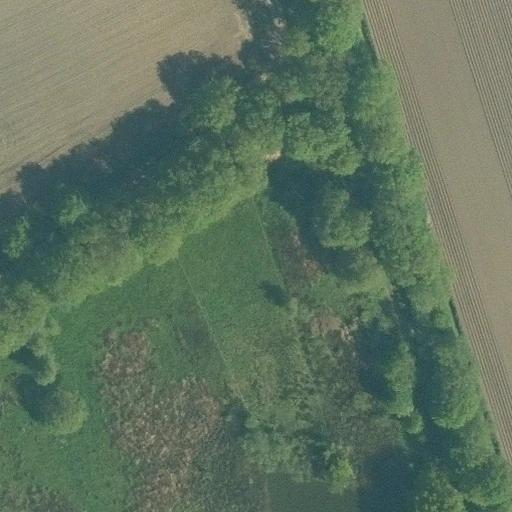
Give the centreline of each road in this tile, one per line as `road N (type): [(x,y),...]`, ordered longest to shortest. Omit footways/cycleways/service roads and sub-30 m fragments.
road 1 (track): [(298,46),(468,511)]
road 2 (track): [(0,268),(109,195),(298,46)]
